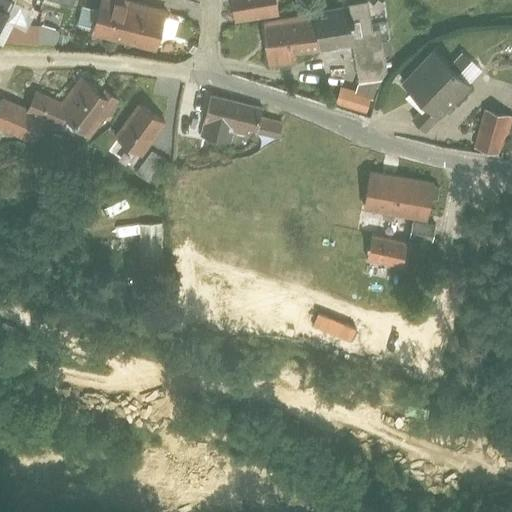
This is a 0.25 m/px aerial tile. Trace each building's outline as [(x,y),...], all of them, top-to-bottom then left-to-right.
[(0,0),(0,22),(13,0),(0,0)] [(93,28),(95,21),(91,19),(94,8),(90,0),(85,0),(81,13),(93,28)] [(168,8),(137,0),(100,0),(99,5),(95,4),(94,8),(91,19),(95,21),(93,28),(92,31),(157,48),(162,30),(172,33),(176,20),(166,18),(168,8)] [(240,0),(241,9),(287,3),(286,0),(240,0)] [(327,0),(321,1),(327,38),(347,35),(346,27),(363,25),(358,0),(327,0)] [(303,52),(301,39),(315,37),(315,40),(327,38),(321,1),(268,9),(275,56),(303,52)] [(389,26),(358,31),(363,73),(389,69),(394,61),(389,26)] [(441,34),(408,66),(432,90),(417,105),(430,118),(445,104),(447,105),(479,73),(441,34)] [(111,89),(82,66),(61,91),(66,101),(87,118),(111,89)] [(347,74),(341,91),(372,101),(378,84),(347,74)] [(29,98),(28,100),(41,107),(61,114),(66,101),(61,91),(37,81),(29,98)] [(172,104),(147,86),(123,120),(149,138),(172,104)] [(4,87),(0,96),(0,112),(19,121),(22,114),(28,100),(29,98),(4,87)] [(261,101),(208,88),(201,115),(206,116),(202,132),(236,140),(240,125),(254,128),(258,111),(261,101)] [(511,100),(492,95),(481,132),(500,138),(511,100)] [(284,117),(258,111),(254,128),(280,135),(284,117)] [(156,180),(175,164),(163,150),(145,166),(156,180)] [(443,165),(380,153),(373,185),(415,193),(413,200),(423,201),(436,204),(443,165)] [(436,204),(423,201),(419,222),(442,226),(446,206),(436,204)] [(418,225),(381,217),(376,240),(413,248),(418,225)] [(174,266),(174,223),(153,223),(154,267),(174,266)] [(332,305),(325,320),(364,336),(371,321),(332,305)]
